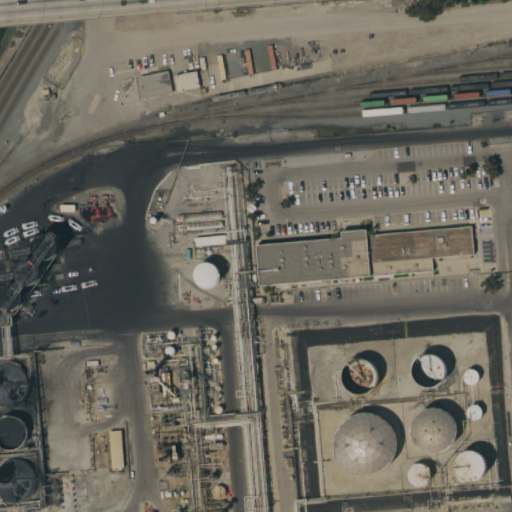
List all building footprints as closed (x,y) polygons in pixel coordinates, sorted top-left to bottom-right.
[(167,71),(172,92),(143,98),(138,76),(167,71)] [(196,71),(199,87),(177,91),(174,75),(196,71)] [(177,215),(219,212),(220,212),(220,213),(221,214),(221,216),(220,217),(219,218),(178,221),(176,221),(176,220),(175,219),(175,218),(176,217),(176,216),(177,215)] [(177,225),(178,225),(219,221),(220,221),(221,222),(221,224),(221,225),(221,226),(220,227),(178,231),(177,230),(176,229),(176,228),(176,226),(177,225)] [(341,238),(340,232),(365,230),(366,235),(471,226),(473,254),(431,258),(432,271),(258,286),(255,245),(341,238)] [(34,250),(33,248),(33,247),(34,243),(35,241),(36,240),(39,237),(40,236),(42,235),(46,235),(51,235),(54,236),(55,237),(57,239),(58,241),(59,244),(59,246),(59,248),(59,250),(58,252),(56,255),(53,258),(52,259),(51,260),(47,260),(45,260),(41,259),(38,258),(37,256),(35,254),(34,252),(34,250)] [(224,235),(225,244),(195,247),(195,241),(193,241),(193,239),(195,239),(194,238),(224,235)] [(16,270),(17,268),(19,265),(20,263),(22,262),(26,260),(29,260),(33,261),(35,262),(39,265),(41,269),(41,274),(41,276),(40,278),(39,280),(37,282),(35,284),(33,285),(30,285),(26,285),(23,284),(21,283),(20,282),(19,281),(18,280),(16,275),(16,272),(16,270)] [(204,262),(206,262),(210,263),(214,264),(216,267),(217,268),(218,272),(219,274),(219,277),(218,280),(216,283),(214,285),(211,287),(209,287),(207,288),(204,288),(202,287),(199,285),(197,283),(195,280),(194,278),(194,275),(195,271),(196,268),(199,265),(201,264),(204,262)] [(4,287),(7,286),(9,285),(12,285),(15,286),(17,286),(21,290),(22,292),(24,295),(24,299),(24,301),(23,304),(20,307),(18,309),(14,310),(11,311),(7,310),(5,310),(3,309),(2,308),(0,305),(0,291),(2,289),(4,287)] [(170,347),(172,347),(173,348),(174,349),(175,351),(174,354),(172,355),(171,356),(169,356),(167,355),(166,353),(165,351),(166,350),(167,348),(168,347),(170,347)] [(440,384),(438,386),(435,387),(433,388),(430,389),(426,389),(423,388),(421,387),(418,385),(416,383),(414,381),(412,378),(411,376),(411,372),(411,369),(411,366),(412,363),(414,361),(416,358),(418,356),(421,355),(424,354),(427,353),(430,353),(433,354),(436,355),(438,357),(441,359),(443,361),(444,364),(445,367),(446,370),(446,373),(445,376),(444,379),(442,381),(440,384)] [(374,389),(371,391),(369,393),(366,395),(362,396),(359,396),(356,396),(353,395),(350,394),(347,392),(345,389),(343,387),(341,384),(340,381),(340,377),(340,374),(341,371),(343,368),(344,365),(347,363),(349,361),(352,359),(355,358),(359,358),(362,358),(365,359),(368,361),(371,362),(373,365),(375,367),(377,370),(377,374),(378,377),(378,380),(377,383),(375,386),(374,389)] [(0,363),(4,363),(10,363),(14,364),(16,365),(21,368),(23,370),(26,375),(27,380),(28,382),(28,385),(27,389),(26,391),(23,398),(21,400),(17,403),(15,405),(9,406),(7,407),(4,407),(2,406),(0,405),(0,363)] [(154,368),(155,368),(156,369),(157,371),(158,373),(157,375),(155,377),(153,377),(152,377),(150,376),(149,374),(149,372),(149,371),(150,369),(151,368),(154,368)] [(466,370),(468,370),(470,369),(472,370),(475,371),(476,372),(478,374),(478,377),(477,380),(476,382),(474,384),(472,385),(470,385),(468,385),(466,384),(464,382),(463,380),(463,378),(463,375),(464,373),(465,371),(466,370)] [(478,420),(477,420),(474,421),(471,421),(470,420),(469,419),(468,418),(467,417),(465,415),(465,412),(466,411),(467,408),(469,406),(470,405),(471,405),(474,405),(475,405),(478,406),(479,407),(481,409),(481,412),(481,414),(481,415),(481,416),(480,418),(478,420)] [(214,408),(215,407),(216,406),(217,406),(219,406),(220,407),(222,409),(222,410),(222,411),(221,412),(220,413),(219,413),(218,414),(217,414),(215,413),(214,412),(214,411),(214,409),(214,408)] [(452,444),(449,447),(446,449),(442,451),(439,452),(435,453),(431,453),(427,452),(423,450),(420,448),(417,446),(414,442),(413,439),(411,435),(411,431),(411,427),(412,423),(413,420),(415,416),(418,413),(421,411),(425,409),(429,408),(432,407),(436,407),(440,408),(444,410),(447,412),(450,415),(453,418),(454,421),(456,425),(456,429),(456,433),(455,437),(454,441),(452,444)] [(392,461),(389,465),(385,469),(380,472),(375,474),(370,476),(364,476),(359,475),(353,474),(348,471),(344,468),(340,464),(337,459),(335,454),(334,449),(334,443),(334,438),(336,432),(338,428),(342,423),(346,419),(350,416),(355,414),(361,413),(366,413),(372,413),(377,415),(382,417),(386,421),(390,425),(393,429),(395,434),(396,440),(397,445),(396,451),(394,456),(392,461)] [(0,420),(5,417),(7,416),(9,416),(14,416),(18,418),(20,419),(24,423),(25,426),(26,428),(27,431),(27,435),(26,437),(24,443),(21,446),(19,448),(15,450),(12,450),(10,451),(7,450),(2,449),(0,447),(0,420)] [(121,468),(121,470),(112,470),(112,468),(109,431),(121,431),(123,468),(121,468)] [(484,474),(482,477),(480,479),(478,480),(476,481),(473,482),(470,482),(467,482),(465,481),(462,480),(460,479),(458,477),(456,474),(455,472),(454,469),(454,466),(454,464),(455,461),(456,458),(458,456),(460,454),(462,453),(465,451),(467,451),(470,450),(473,451),(476,451),(478,452),(480,454),(482,456),(484,458),(485,461),(486,464),(486,466),(486,469),(485,472),(484,474)] [(161,455),(163,455),(165,455),(166,457),(167,459),(167,461),(167,462),(164,464),(163,464),(161,463),(159,462),(159,460),(159,459),(159,458),(160,456),(161,455)] [(291,458),(292,468),(284,468),(283,459),(291,458)] [(0,465),(3,463),(7,461),(10,460),(12,459),(17,459),(22,461),(27,463),(29,465),(32,469),(34,472),(35,475),(36,477),(36,485),(35,487),(33,492),(29,497),(27,499),(21,502),(15,503),(11,503),(8,502),(3,500),(0,498),(0,465)] [(428,481),(427,483),(425,484),(424,485),(422,486),(420,486),(418,486),(416,486),(414,486),(412,485),(411,483),(409,482),(408,480),(408,478),(407,477),(407,475),(407,473),(408,471),(409,469),(410,467),(412,466),(413,465),(415,464),(417,464),(419,464),(421,464),(423,465),(424,466),(426,467),(427,468),(428,470),(429,472),(429,474),(430,476),(429,478),(429,479),(428,481)] [(215,486),(217,486),(220,486),(222,487),(224,489),(225,491),(225,493),(224,495),(222,498),(221,499),(219,499),(216,499),(214,498),(212,497),(211,495),(211,493),(211,491),(212,488),(214,486),(215,486)]
